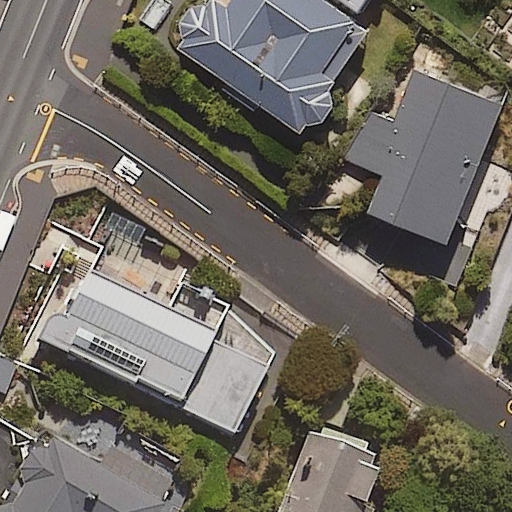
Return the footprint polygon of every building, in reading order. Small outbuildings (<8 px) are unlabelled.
[(328,124),(341,112),(345,96),(342,81),(370,43),(350,28),(354,22),(324,0),(237,0),(232,8),(210,1),(194,9),(187,22),(188,36),(178,47),(305,141),(315,127),(328,124)] [(511,109),(416,73),(397,125),(369,114),(351,162),(388,176),(371,221),(457,253),(511,109)] [(273,360),(230,313),(130,264),(118,290),(90,276),(68,321),(51,313),(36,344),(233,441),(273,360)] [(21,367),(0,355),(0,402),(3,404),(21,367)] [(372,475),(378,458),(309,436),(283,511),(372,511),(383,478),(372,475)] [(99,469),(48,442),(38,458),(34,456),(0,510),(0,511),(161,511),(174,490),(107,454),(99,469)]
